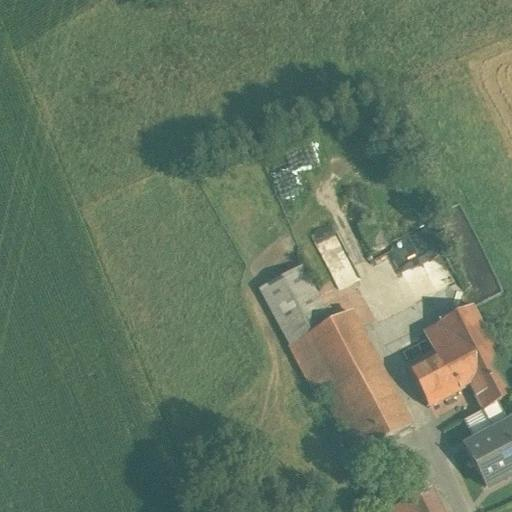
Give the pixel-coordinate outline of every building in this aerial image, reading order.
[(342,227),(318,236),(339,290),(362,281),(342,227)] [(302,269),(260,292),(290,348),(337,323),(328,308),(324,310),(302,269)] [(473,309),(437,327),(437,328),(423,335),(433,354),(407,368),(429,410),(469,389),(457,365),(493,347),(473,309)] [(337,323),(290,348),(316,396),(321,394),(354,456),(410,426),(351,315),(337,323)] [(511,397),(511,384),(493,347),(457,365),(469,389),(482,413),(483,413),(498,405),(511,397)] [(498,405),(483,413),(493,435),(509,427),(498,405)] [(455,416),(437,427),(443,439),(462,429),(455,416)] [(493,435),(464,451),(485,490),(486,489),(486,488),(511,473),(511,424),(509,427),(493,435)] [(440,511),(432,495),(409,507),(411,511),(440,511)]
